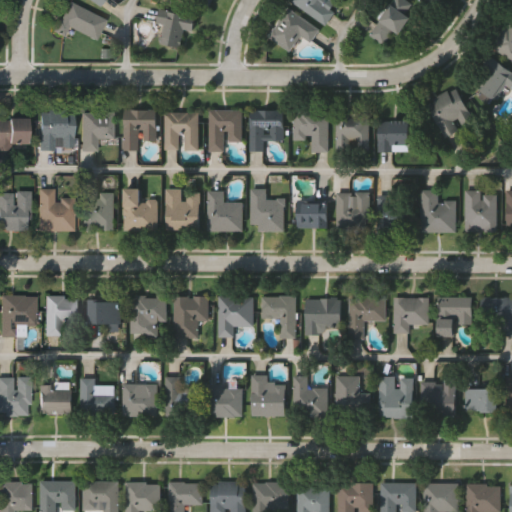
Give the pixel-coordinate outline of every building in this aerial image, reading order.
[(212,0),(209,8),(189,0),(212,0)] [(289,2),(290,0),(330,0),(325,7),(335,13),(325,27),(289,2)] [(389,48),(370,37),(392,0),(402,0),(414,7),(389,48)] [(95,40),(68,27),(64,37),(52,31),(67,1),(104,20),(95,40)] [(310,44),(301,37),(290,53),(268,38),(288,9),(320,31),(310,44)] [(184,29),(179,48),(159,43),(163,26),(157,24),(160,10),(195,19),(192,32),(184,29)] [(511,62),(491,50),(510,19),(511,20),(511,62)] [(511,71),(511,89),(502,105),(472,86),(490,58),(511,71)] [(458,131),(446,136),(430,101),(456,89),(471,120),(456,127),(458,131)] [(209,110),(242,110),(242,143),(223,143),(223,152),(209,152),(209,110)] [(156,111),(156,142),(139,142),(139,151),(124,151),(124,111),(156,111)] [(263,152),(248,152),(248,111),(283,111),(283,141),(263,141),(263,152)] [(38,150),(38,112),(72,112),(72,150),(38,150)] [(328,152),(311,152),(311,141),(293,141),(293,112),(328,112),(328,152)] [(103,113),(103,151),(80,151),(80,113),(103,113)] [(164,151),(164,113),(198,113),(198,151),(164,151)] [(336,116),(368,116),(368,152),(336,152),(336,116)] [(7,145),(7,150),(0,150),(0,118),(25,118),(25,145),(7,145)] [(409,122),(409,152),(379,152),(379,122),(409,122)] [(53,189),(53,199),(72,199),(72,231),(37,231),(37,189),(53,189)] [(123,190),(140,190),(140,200),(158,200),(158,228),(123,228),(123,190)] [(284,232),(250,232),(250,190),(266,190),(266,200),(284,200),(284,232)] [(81,191),(113,191),(113,230),(81,230),(81,191)] [(166,230),(166,191),(199,191),(199,230),(166,230)] [(0,192),(28,192),(28,230),(0,230),(0,192)] [(207,232),(207,192),(224,192),(224,203),(242,203),(242,232),(207,232)] [(421,233),(421,192),(439,192),(439,202),(456,202),(456,233),(421,233)] [(497,192),(497,232),(465,232),(465,192),(497,192)] [(369,193),(369,228),(336,228),(336,193),(369,193)] [(408,196),(408,229),(379,229),(379,196),(408,196)] [(297,228),(297,203),(327,203),(327,228),(297,228)] [(0,295),(34,296),(34,327),(25,327),(25,337),(0,337),(0,295)] [(295,296),(295,338),(280,338),(280,318),(262,318),(262,296),(295,296)] [(44,336),(44,297),(78,297),(78,320),(62,320),(62,336),(44,336)] [(167,298),(166,322),(159,322),(159,338),(133,337),(133,297),(167,298)] [(208,322),(198,322),(198,339),(174,339),(174,297),(208,297),(208,322)] [(234,338),(218,338),(218,297),(253,297),(253,327),(234,327),(234,338)] [(349,339),(349,298),(386,298),(386,322),(364,321),(364,339),(349,339)] [(429,298),(429,330),(393,330),(393,298),(429,298)] [(453,337),(437,337),(437,298),(472,298),(472,326),(453,326),(453,337)] [(511,298),(511,337),(485,337),(484,298),(511,298)] [(341,299),(341,326),(330,326),(330,336),(305,336),(305,299),(341,299)] [(118,301),(118,325),(88,325),(88,301),(118,301)] [(267,376),(267,384),(285,384),(285,417),(251,417),(251,376),(267,376)] [(327,388),(328,416),(294,417),(293,377),(308,377),(308,389),(327,388)] [(335,415),(335,377),(360,377),(360,393),(369,393),(369,415),(335,415)] [(0,378),(28,378),(28,416),(0,416),(0,378)] [(186,378),(186,419),(165,419),(165,378),(186,378)] [(412,419),(379,419),(379,378),(396,378),(412,378),(412,419)] [(96,380),(96,387),(105,387),(105,393),(115,393),(115,415),(80,415),(80,380),(96,380)] [(455,380),(455,417),(422,417),(422,382),(440,382),(440,380),(455,380)] [(70,415),(37,415),(37,384),(70,384),(70,415)] [(157,385),(157,417),(123,417),(123,385),(157,385)] [(205,388),(242,388),(242,417),(205,417),(205,388)] [(497,413),(466,413),(466,390),(497,390),(497,413)] [(56,511),(40,511),(40,482),(75,482),(75,511),(56,511)] [(83,482),(118,482),(118,511),(103,511),(83,511),(83,482)] [(0,511),(0,483),(32,483),(32,511),(12,511),(0,511)] [(139,511),(125,511),(125,483),(160,483),(160,511),(139,511)] [(202,505),(185,505),(185,511),(168,511),(168,483),(202,483),(202,505)] [(245,483),(245,511),(211,511),(211,483),(245,483)] [(253,511),(253,483),(289,483),(289,511),(253,511)] [(338,511),(338,484),(373,484),(373,511),(338,511)] [(380,511),(380,484),(416,484),(416,511),(380,511)] [(459,484),(459,511),(423,511),(423,484),(459,484)] [(330,511),(300,511),(300,485),(330,485),(330,511)] [(500,511),(466,511),(466,485),(500,485),(500,511)]
